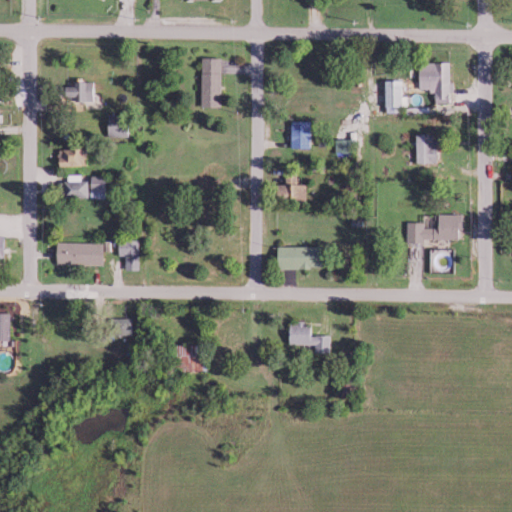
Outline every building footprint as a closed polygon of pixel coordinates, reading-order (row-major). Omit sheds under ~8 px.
[(202,106),(223,106),(224,56),(203,56),(202,106)] [(453,61),(422,61),(423,88),(434,88),(435,99),(452,99),(451,91),(453,91),(453,61)] [(405,79),(387,79),(388,111),(406,111),(405,79)] [(97,100),(97,80),(75,81),(76,85),(68,85),(68,95),(79,95),(79,100),(97,100)] [(131,136),(132,114),(108,114),(108,135),(131,136)] [(313,120),(294,120),(294,147),(313,147),(313,120)] [(440,161),(439,132),(417,134),(419,162),(440,161)] [(63,165),(89,164),(89,146),(63,147),(63,165)] [(285,167),(284,201),(308,201),(309,182),(300,182),(300,168),(285,167)] [(107,197),(108,175),(92,174),(92,180),(82,179),(82,174),(68,173),(67,196),(107,197)] [(464,212),(442,213),(442,226),(427,227),(427,221),(407,221),(407,243),(426,242),(426,238),(464,238),(464,212)] [(140,238),(119,238),(120,255),(126,255),(127,269),(141,268),(140,238)] [(107,264),(108,242),(60,240),(59,262),(107,264)] [(326,244),(282,245),(283,267),(327,266),(326,244)] [(12,311),(0,311),(0,337),(11,338),(12,311)] [(316,333),(316,322),(291,321),(290,342),(317,343),(317,350),(332,351),(332,334),(316,333)] [(211,369),(210,343),(176,344),(177,371),(211,369)]
